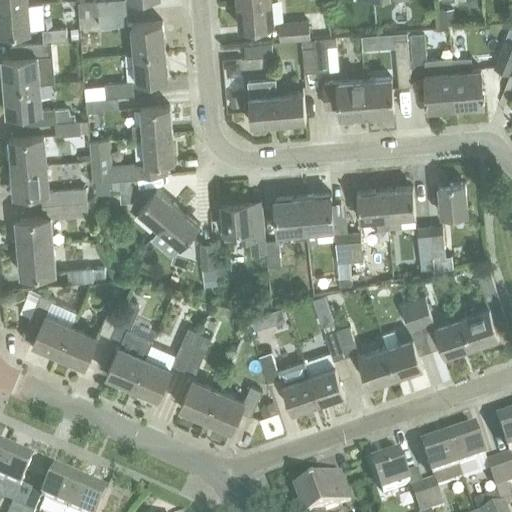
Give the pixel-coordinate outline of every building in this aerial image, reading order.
[(80,15),(98,14),(126,11),(125,0),(108,0),(79,2),(80,15)] [(275,25),(272,0),(241,0),(238,0),(240,28),(275,25)] [(28,3),(0,5),(0,26),(1,33),(31,30),(28,3)] [(453,8),(440,9),(441,25),(455,24),(453,8)] [(127,25),(126,11),(98,14),(99,27),(127,25)] [(349,13),(332,15),(333,32),(350,31),(349,13)] [(134,53),(165,50),(163,21),(132,24),(134,53)] [(281,41),(310,39),(309,21),(280,23),(281,41)] [(44,42),(51,42),(68,40),(67,27),(43,29),(44,42)] [(424,32),(408,34),(408,38),(411,74),(426,73),(429,108),(456,106),(453,59),(452,57),(426,59),(424,34),(424,32)] [(314,38),(314,44),(315,47),(317,71),(330,70),(328,46),(337,45),(337,36),(314,38)] [(511,38),(506,36),(495,66),(511,72),(511,70),(511,38)] [(412,84),(411,74),(408,38),(395,40),(397,65),(399,85),(412,84)] [(9,57),(4,58),(6,86),(40,83),(39,68),(38,57),(52,56),(51,42),(44,42),(23,44),(8,45),(9,57)] [(245,57),(272,55),(271,42),(244,44),(245,57)] [(315,47),(303,48),(304,62),(305,72),(317,71),(315,47)] [(165,50),(134,53),(137,82),(168,79),(165,50)] [(466,56),(452,57),(453,59),(454,71),(456,106),(484,104),(481,68),(481,65),(467,67),(466,56)] [(392,78),(365,80),(368,114),(395,112),(392,78)] [(278,122),(276,93),(275,80),(248,82),(251,124),(278,122)] [(368,114),(365,80),(338,82),(338,83),(325,84),(327,108),(340,107),(341,116),(368,114)] [(40,83),(6,86),(9,114),(17,113),(18,124),(28,124),(29,123),(56,121),(58,121),(71,120),(76,119),(76,112),(71,112),(70,107),(56,108),(42,109),(41,97),(50,97),(49,82),(40,83)] [(106,97),(119,96),(134,95),(133,82),(105,84),(106,97)] [(304,91),(276,93),(278,122),(306,119),(304,91)] [(241,95),(231,96),(232,105),(242,104),(241,95)] [(119,96),(106,97),(87,99),(88,112),(120,108),(119,96)] [(134,136),(173,132),(171,105),(142,107),(143,124),(133,124),(134,136)] [(58,121),(56,121),(57,134),(82,132),(89,132),(88,118),(81,119),(76,119),(71,120),(58,121)] [(173,132),(134,136),(134,137),(144,136),(146,163),(136,164),(112,166),(110,138),(90,140),(93,180),(96,180),(108,179),(113,178),(137,176),(168,174),(167,161),(175,160),(173,132)] [(28,135),(10,137),(13,165),(47,162),(45,135),(45,134),(28,135)] [(77,178),(79,161),(64,160),(63,177),(77,178)] [(47,162),(13,165),(15,194),(49,191),(47,162)] [(138,189),(137,176),(113,178),(114,191),(138,189)] [(109,192),(108,179),(96,180),(97,193),(109,192)] [(443,213),(469,211),(467,181),(440,183),(443,213)] [(414,185),(387,188),(390,227),(403,226),(402,215),(417,214),(414,185)] [(61,188),(62,202),(87,200),(86,186),(61,188)] [(158,188),(139,210),(160,227),(179,205),(158,188)] [(390,227),(387,188),(359,190),(362,219),(378,218),(379,228),(390,227)] [(305,195),(308,236),(309,236),(309,240),(320,239),(319,228),(336,227),(333,192),(305,195)] [(308,236),(305,195),(277,197),(280,231),(296,230),(296,237),(308,236)] [(87,200),(62,202),(63,215),(64,215),(88,213),(87,200)] [(251,200),(224,203),(226,229),(225,229),(226,238),(253,236),(254,251),(268,249),(264,207),(251,208),(251,200)] [(179,205),(160,227),(182,246),(201,224),(179,205)] [(51,215),(17,218),(20,246),(54,243),(51,215)] [(444,224),(432,225),(435,268),(455,266),(454,255),(447,255),(444,224)] [(435,268),(432,225),(418,226),(421,258),(422,270),(435,269),(435,268)] [(362,231),(349,232),(351,260),(365,259),(362,231)] [(351,260),(349,232),(337,233),(339,261),(351,260)] [(281,238),(268,239),(270,263),(283,262),(281,238)] [(201,243),(203,273),(217,272),(214,242),(201,243)] [(56,271),(54,243),(20,246),(22,274),(56,271)] [(219,274),(231,273),(229,255),(217,256),(219,274)] [(106,276),(105,266),(68,269),(69,282),(94,279),(94,277),(106,276)] [(492,272),(479,276),(488,303),(489,302),(501,298),(492,272)] [(10,291),(12,299),(25,295),(22,287),(10,291)] [(426,293),(415,298),(423,324),(434,321),(436,320),(426,293)] [(30,318),(23,337),(34,342),(60,353),(72,324),(78,311),(53,300),(53,299),(41,294),(30,318)] [(326,294),(314,298),(318,312),(331,308),(326,294)] [(123,341),(108,375),(133,385),(146,356),(151,344),(154,338),(128,327),(133,316),(139,302),(127,298),(122,311),(111,336),(123,341)] [(415,298),(402,302),(411,329),(412,328),(423,324),(415,298)] [(111,336),(122,311),(110,306),(99,331),(111,336)] [(491,306),(463,315),(473,345),(500,336),(498,327),(491,306)] [(382,313),(387,326),(399,322),(395,309),(382,313)] [(268,324),(264,312),(252,315),(255,328),(268,324)] [(463,315),(436,324),(442,344),(445,354),(473,345),(463,315)] [(359,350),(350,323),(338,328),(347,354),(359,350)] [(98,335),(72,324),(60,353),(85,364),(98,335)] [(185,368),(201,331),(189,325),(184,337),(173,363),(185,368)] [(338,328),(326,332),(332,351),(335,359),(347,354),(338,328)] [(212,336),(201,331),(185,368),(196,373),(212,336)] [(395,331),(383,335),(387,345),(397,375),(425,365),(420,352),(415,336),(399,341),(395,331)] [(397,375),(387,345),(360,354),(370,384),(397,375)] [(269,381),(281,377),(278,368),(272,350),(260,354),(269,381)] [(332,351),(306,361),(310,373),(319,401),(346,392),(341,377),(335,359),(332,351)] [(146,356),(133,385),(159,397),(172,367),(146,356)] [(305,359),(278,368),(281,377),(292,410),(319,401),(310,373),(306,361),(305,359)] [(207,417),(220,388),(194,376),(181,406),(207,417)] [(246,398),(220,388),(207,417),(233,428),(241,411),(251,415),(262,389),(251,385),(246,398)] [(272,401),(259,406),(262,417),(276,412),(272,401)] [(511,450),(511,416),(499,421),(509,451),(511,450)] [(477,429),(450,438),(461,468),(464,478),(465,479),(479,473),(475,463),(487,459),(477,429)] [(450,438),(424,447),(434,478),(436,481),(438,487),(464,478),(461,468),(450,438)] [(30,461),(5,450),(0,461),(0,483),(17,491),(30,461)] [(400,455),(374,465),(385,495),(411,485),(412,489),(420,511),(433,511),(424,485),(419,471),(407,475),(400,455)] [(501,459),(510,485),(511,484),(511,457),(511,455),(501,459)] [(511,500),(511,491),(510,485),(501,459),(488,463),(490,469),(497,490),(503,504),(506,503),(511,500)] [(44,502),(39,511),(66,511),(79,482),(53,471),(48,482),(40,501),(44,502)] [(342,474),(295,491),(302,511),(326,511),(333,508),(352,501),(342,474)] [(22,510),(21,511),(35,511),(40,501),(48,482),(36,477),(22,510)] [(436,481),(424,485),(433,511),(445,508),(438,487),(436,481)] [(79,482),(66,511),(68,511),(97,511),(106,493),(79,482)] [(476,511),(482,511),(491,509),(486,496),(472,501),(476,511)] [(509,511),(506,503),(503,504),(493,508),(494,511),(509,511)]
